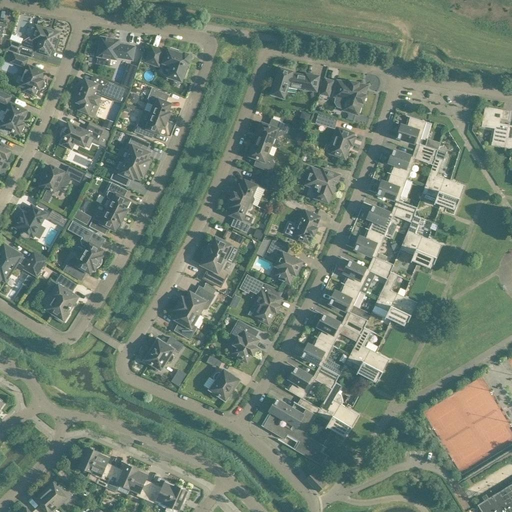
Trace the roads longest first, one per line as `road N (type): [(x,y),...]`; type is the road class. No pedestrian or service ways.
road 1 (residential): [(234,422),(129,372),(124,354),(202,207),(264,53),(280,51)]
road 2 (residential): [(234,422),(323,268),(398,74)]
road 3 (residential): [(67,341),(167,156),(207,51),(201,34)]
road 4 (residential): [(0,208),(82,17)]
road 5 (tertiary): [(226,478),(191,454),(107,421),(64,415)]
road 6 (residential): [(310,511),(307,491),(234,422)]
road 7 (residential): [(398,74),(280,51)]
road 8 (residential): [(82,17),(201,34)]
